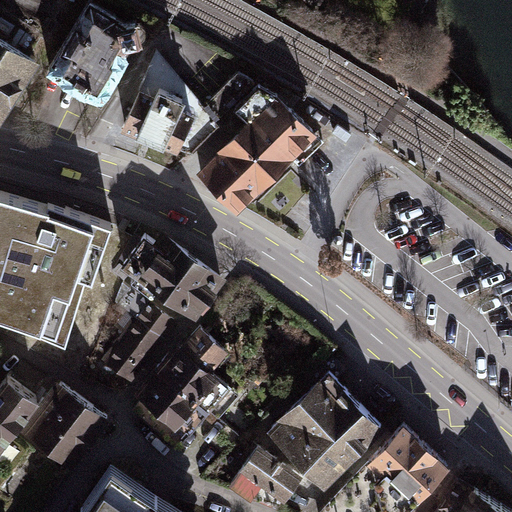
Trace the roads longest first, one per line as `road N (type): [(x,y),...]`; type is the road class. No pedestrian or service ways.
road 1 (primary): [(247,243),(300,275),(511,454)]
road 2 (primary): [(0,147),(175,204),(247,243)]
road 3 (residential): [(121,412),(123,395),(181,323),(203,309),(247,243)]
road 4 (residential): [(262,511),(162,468),(140,438)]
road 5 (residential): [(121,412),(10,344)]
